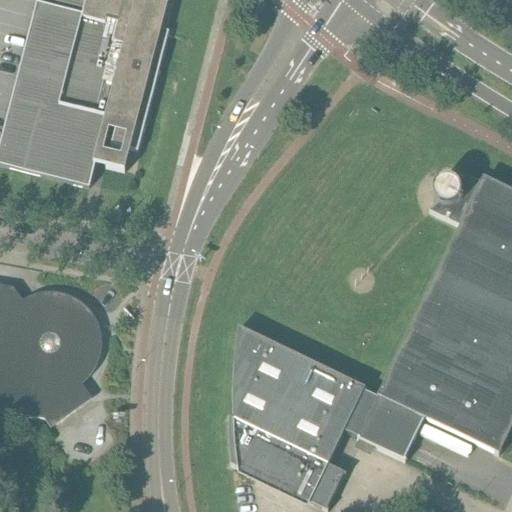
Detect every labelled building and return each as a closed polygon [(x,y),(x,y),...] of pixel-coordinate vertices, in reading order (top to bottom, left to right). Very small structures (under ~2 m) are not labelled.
[(89,0),(85,15),(37,3),(0,146),(0,168),(89,191),(106,127),(116,130),(111,149),(138,156),(169,34),(156,31),(163,0),(89,0)] [(23,0),(37,3),(85,15),(89,0),(23,0)] [(429,215),(459,230),(380,395),(377,401),(424,424),(499,460),(511,431),(511,202),(463,179),(462,180),(456,187),(451,184),(446,183),(442,184),(438,186),(434,190),(433,194),(432,199),(433,203),(436,207),(429,214),(429,215)] [(0,415),(47,424),(51,429),(89,402),(79,388),(85,382),(91,375),(95,368),(98,360),(99,351),(99,343),(98,334),(95,326),(90,319),(85,312),(78,307),(71,303),(63,300),(54,298),(46,299),(37,300),(29,303),(22,307),(12,293),(0,290),(0,415)] [(406,464),(404,464),(424,424),(377,401),(366,395),(358,391),(359,390),(238,332),(234,366),(232,395),(233,423),(228,421),(228,422),(229,423),(230,450),(232,467),(231,467),(230,468),(320,511),(327,511),(344,479),(345,479),(346,478),(328,469),(344,436),(405,466),(406,464)]
